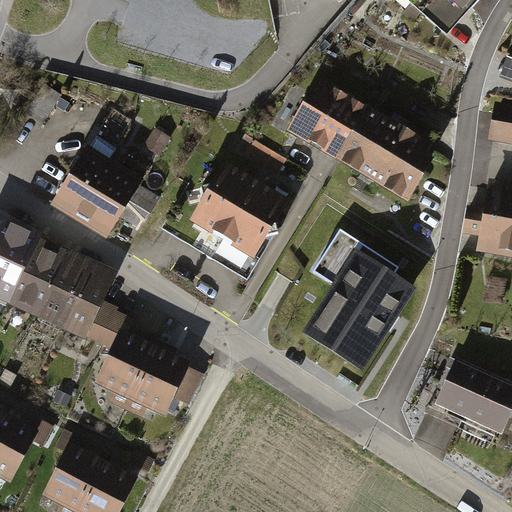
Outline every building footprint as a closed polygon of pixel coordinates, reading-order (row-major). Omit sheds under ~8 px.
[(476,0),(439,0),(467,22),(481,3),(476,0)] [(511,81),(511,57),(507,56),(499,77),(511,81)] [(292,129),(341,158),(370,112),(320,82),(292,129)] [(57,100),(42,90),(29,110),(44,120),(57,100)] [(511,106),(501,104),(492,142),(511,146),(511,106)] [(113,108),(56,201),(109,234),(120,218),(140,184),(149,169),(114,148),(131,119),(113,108)] [(341,158),(408,199),(420,178),(422,164),(416,161),(424,145),(370,112),(341,158)] [(154,126),(142,145),(159,155),(170,136),(154,126)] [(288,160),(246,135),(234,156),(276,181),(288,160)] [(204,202),(194,219),(254,254),(265,237),(278,235),(275,221),(285,203),(225,167),(214,185),(201,188),(204,202)] [(161,197),(140,184),(120,218),(141,230),(161,197)] [(478,260),(511,265),(511,187),(490,184),(486,210),(475,208),(471,231),(483,233),(478,260)] [(42,241),(0,220),(0,308),(7,312),(42,241)] [(399,269),(340,231),(324,256),(336,263),(325,280),(337,289),(318,318),(331,326),(320,343),(360,369),(412,289),(393,278),(399,269)] [(69,255),(42,241),(7,312),(34,325),(69,255)] [(93,266),(69,255),(34,325),(58,337),(93,266)] [(120,280),(93,266),(58,337),(85,350),(106,308),(120,280)] [(135,322),(106,308),(85,350),(114,364),(127,338),(135,322)] [(194,371),(127,338),(114,364),(99,394),(166,427),(194,371)] [(511,382),(454,357),(432,406),(498,435),(511,403),(511,382)] [(0,435),(0,485),(10,491),(37,440),(6,423),(0,435)] [(44,509),(50,511),(83,511),(103,471),(70,455),(44,509)] [(83,511),(124,511),(137,487),(103,471),(83,511)]
